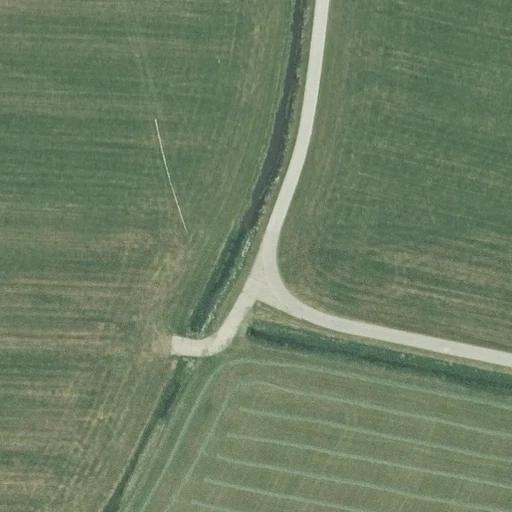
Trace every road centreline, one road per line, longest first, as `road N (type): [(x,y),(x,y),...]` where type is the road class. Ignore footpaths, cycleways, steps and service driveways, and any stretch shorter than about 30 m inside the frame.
road 1 (track): [(511,362),(324,321),(295,309),(268,278),(270,238),(304,136),(322,0)]
road 2 (track): [(265,261),(224,336),(207,347),(175,346)]
